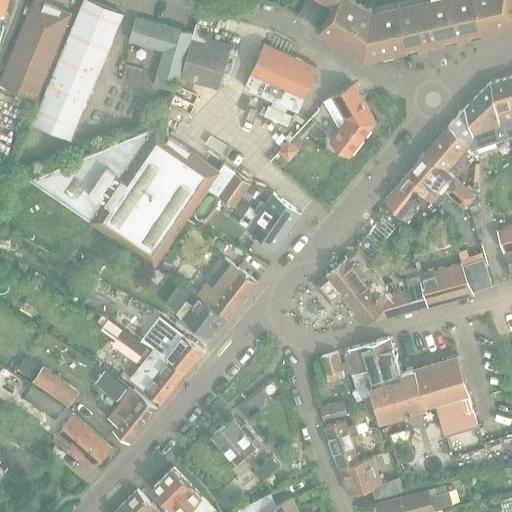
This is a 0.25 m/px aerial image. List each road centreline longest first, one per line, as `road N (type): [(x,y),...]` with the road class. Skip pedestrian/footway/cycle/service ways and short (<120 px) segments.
road 1 (tertiary): [(267,308),(84,511)]
road 2 (residential): [(432,108),(299,30),(197,0)]
road 3 (tertiary): [(432,108),(267,308)]
road 4 (residential): [(301,346),(511,290)]
road 5 (residential): [(301,346),(298,365),(347,511)]
